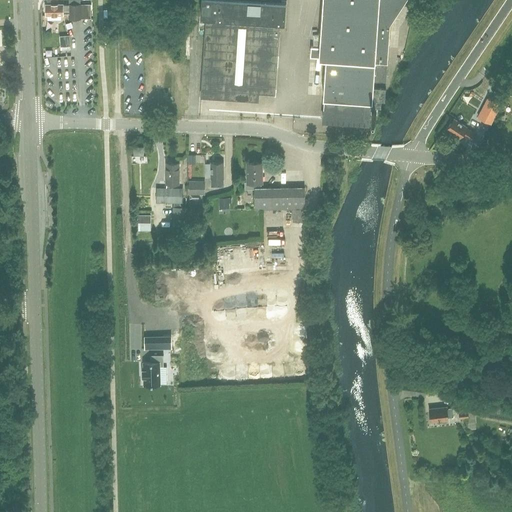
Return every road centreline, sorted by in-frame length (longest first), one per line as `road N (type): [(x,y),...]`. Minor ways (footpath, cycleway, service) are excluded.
road 1 (tertiary): [(409,156),(310,146),(261,130),(29,121)]
road 2 (unclassified): [(405,511),(384,310),(385,255),(409,156)]
road 3 (secondary): [(40,511),(34,305)]
road 4 (unclassified): [(409,156),(509,0)]
road 5 (secondary): [(34,305),(29,121)]
road 6 (secondary): [(29,121),(24,0)]
